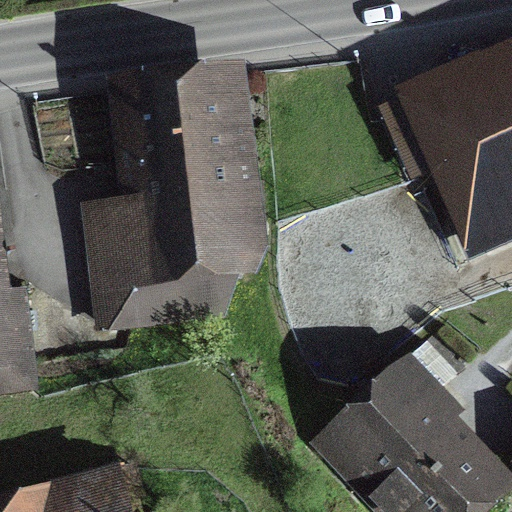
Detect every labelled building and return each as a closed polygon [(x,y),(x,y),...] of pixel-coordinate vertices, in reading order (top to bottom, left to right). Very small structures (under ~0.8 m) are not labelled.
[(472,223),(511,205),(511,71),(422,111),(472,223)] [(236,211),(223,88),(132,97),(144,207),(143,207),(144,220),(88,226),(98,324),(222,311),(243,265),(254,265),(259,231),(256,209),(236,211)] [(0,303),(0,389),(35,385),(25,300),(0,303)] [(464,511),(493,485),(386,373),(316,441),(382,511),(464,511)] [(135,511),(124,468),(0,501),(0,511),(135,511)]
